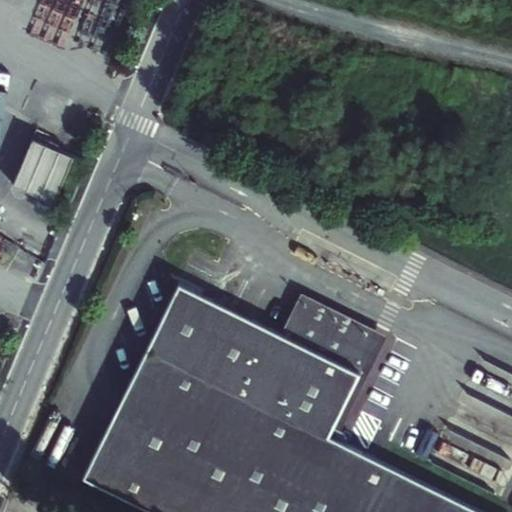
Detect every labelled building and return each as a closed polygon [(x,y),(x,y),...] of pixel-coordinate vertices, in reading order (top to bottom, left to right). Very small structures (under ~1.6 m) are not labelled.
[(76,157),(39,140),(19,186),(58,202),(76,157)] [(271,323),(187,280),(86,476),(158,511),(194,511),(315,343),(271,323)] [(286,294),(271,323),(315,343),(360,365),(373,335),(286,294)] [(315,343),(194,511),(408,511),(411,507),(313,459),(328,430),(360,365),(315,343)] [(493,511),(328,430),(313,459),(411,507),(408,511),(493,511)]
